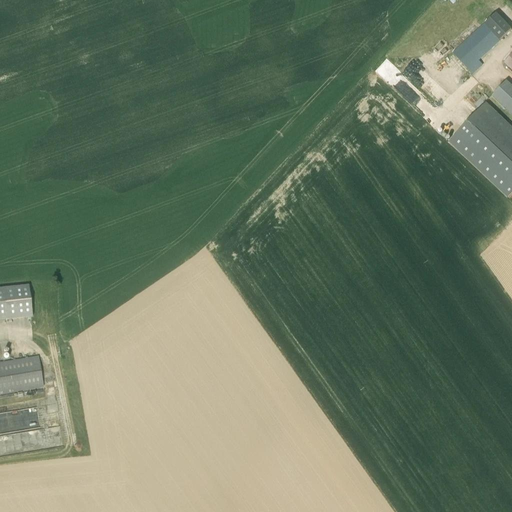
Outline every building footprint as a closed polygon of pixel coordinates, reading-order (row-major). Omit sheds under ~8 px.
[(481,66),(478,62),(511,30),(496,14),(454,55),(472,75),(481,66)] [(449,143),(507,198),(511,193),(511,128),(486,104),(449,143)] [(0,320),(32,317),(29,286),(0,289),(0,320)] [(0,394),(43,387),(38,357),(0,363),(0,394)] [(38,407),(0,412),(0,432),(41,427),(38,407)]
